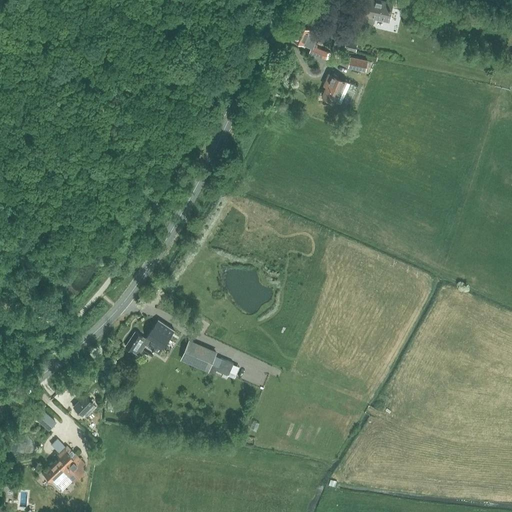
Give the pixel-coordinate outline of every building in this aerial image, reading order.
[(367,0),(363,23),(371,25),(374,23),(375,18),(389,21),(392,4),(374,0),(367,0)] [(426,5),(426,14),(440,14),(440,5),(426,5)] [(453,24),(479,25),(479,14),(453,13),(453,24)] [(294,40),(310,46),(312,47),(310,52),(326,58),(328,52),(317,47),(318,45),(311,42),(313,38),(316,40),(319,33),(300,25),(294,40)] [(345,48),(356,51),(358,43),(346,41),(345,48)] [(348,67),(366,71),(368,60),(350,56),(348,67)] [(329,83),(323,97),(330,99),(340,104),(341,104),(347,89),(350,83),(347,82),(347,81),(346,81),(339,78),(337,77),(332,75),(330,74),(327,82),(329,83)] [(134,332),(125,346),(129,349),(139,355),(146,345),(147,346),(147,347),(157,354),(159,352),(166,341),(174,330),(158,320),(152,331),(148,336),(146,339),(134,332)] [(181,359),(208,371),(216,353),(189,341),(181,359)] [(228,375),(234,363),(220,357),(215,369),(228,375)] [(82,415),(83,414),(86,417),(96,407),(93,404),(93,403),(84,394),(72,406),(82,415)] [(41,408),(40,410),(34,417),(45,427),(49,430),(56,421),(41,408)] [(51,444),(58,451),(64,445),(57,438),(51,444)] [(85,464),(81,461),(67,446),(57,456),(59,458),(42,473),(51,482),(62,471),(72,481),(84,470),(81,467),(85,464)] [(1,491),(5,494),(6,492),(11,486),(7,483),(1,491)]
